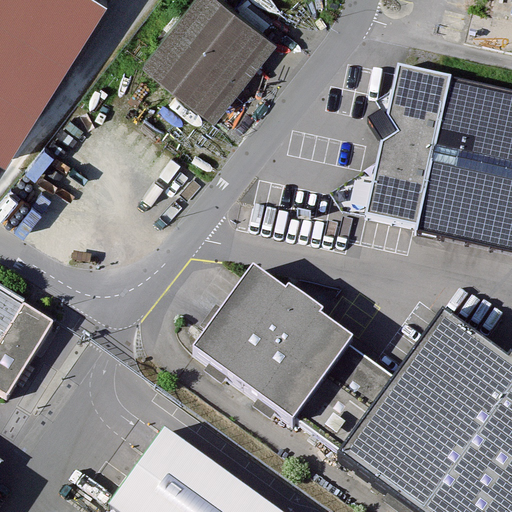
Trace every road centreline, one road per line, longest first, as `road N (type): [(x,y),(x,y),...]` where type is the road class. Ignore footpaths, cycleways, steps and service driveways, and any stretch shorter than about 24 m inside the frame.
road 1 (residential): [(359,0),(339,41),(191,231),(148,273),(102,292),(40,271),(0,246)]
road 2 (unknown): [(102,292),(77,375),(24,460)]
